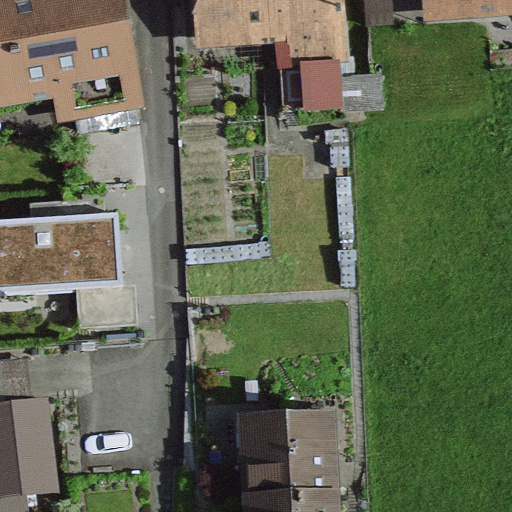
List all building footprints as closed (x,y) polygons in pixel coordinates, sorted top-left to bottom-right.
[(139,99),(119,0),(0,0),(0,101),(55,90),(60,115),(139,99)] [(342,0),(200,0),(204,39),(290,31),(293,63),(347,58),(342,0)] [(511,0),(429,0),(431,12),(511,5),(511,0)] [(116,213),(0,222),(0,294),(122,285),(116,213)] [(45,406),(0,412),(0,501),(58,493),(45,406)] [(242,511),(338,511),(332,424),(237,431),(242,511)]
